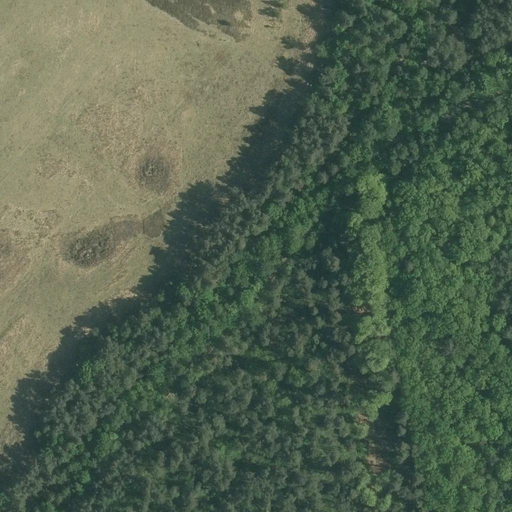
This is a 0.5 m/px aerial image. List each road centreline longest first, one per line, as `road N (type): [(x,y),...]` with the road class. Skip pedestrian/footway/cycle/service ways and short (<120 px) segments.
road 1 (track): [(404,50),(372,103),(19,511)]
road 2 (track): [(374,511),(357,176)]
